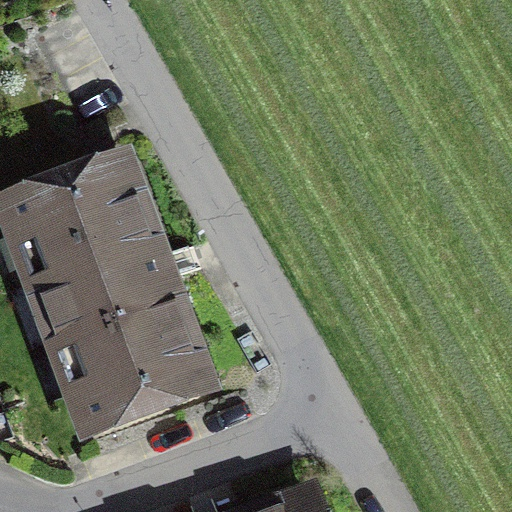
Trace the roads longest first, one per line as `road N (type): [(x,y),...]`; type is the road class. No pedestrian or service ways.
road 1 (residential): [(106,0),(339,441)]
road 2 (residential): [(339,441),(39,511)]
